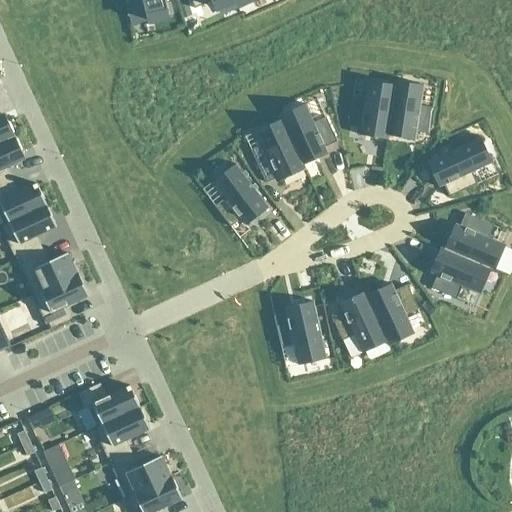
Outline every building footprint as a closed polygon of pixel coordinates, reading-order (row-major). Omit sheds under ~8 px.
[(122,0),(127,17),(145,13),(147,20),(169,15),(165,0),(122,0)] [(189,0),(194,9),(211,1),(214,8),(231,0),(189,0)] [(395,89),(393,89),(394,85),(370,81),(368,81),(367,84),(365,101),(351,99),(347,125),(360,127),(359,135),(387,139),(388,136),(387,135),(395,89)] [(421,85),(397,81),(395,81),(394,85),(393,89),(395,89),(387,135),(388,136),(414,140),(415,132),(429,134),(433,108),(419,106),(423,85),(421,85)] [(303,105),(280,115),(278,116),(280,120),(282,123),(283,123),(302,166),(303,165),(327,154),(324,147),(336,141),(325,117),(313,123),(306,108),(304,104),(303,105)] [(0,142),(14,136),(6,119),(4,113),(2,114),(0,115),(0,142)] [(283,123),(282,123),(280,120),(258,130),(256,131),(262,144),(250,149),(265,183),(278,177),(279,181),(305,169),(303,165),(302,166),(283,123)] [(14,136),(0,142),(0,184),(15,178),(9,166),(25,159),(20,150),(21,150),(17,140),(16,140),(14,136)] [(491,161),(481,139),(480,137),(476,139),(426,162),(438,187),(443,185),(449,197),(477,184),(471,172),(488,164),(492,163),(491,161)] [(233,166),(214,180),(212,182),(225,198),(214,206),(230,227),(241,219),(245,225),(268,208),(237,167),(235,164),(233,166)] [(46,205),(36,183),(20,191),(15,178),(0,184),(0,204),(8,223),(46,205)] [(56,227),(46,205),(8,223),(4,224),(0,225),(0,227),(13,256),(16,255),(18,260),(42,249),(36,236),(56,227)] [(454,223),(444,248),(444,249),(487,267),(487,268),(491,270),(494,271),(494,269),(504,247),(505,245),(488,238),(493,226),(464,213),(459,226),(454,223)] [(491,270),(487,268),(487,267),(444,249),(444,248),(440,246),(429,272),(436,276),(431,288),(456,298),(461,286),(476,292),(480,294),(480,292),(491,270)] [(48,262),(42,249),(18,260),(20,263),(21,265),(18,266),(32,296),(77,275),(76,274),(67,253),(48,262)] [(77,273),(76,274),(77,275),(32,296),(45,325),(48,324),(50,329),(70,320),(64,307),(88,296),(77,273)] [(391,284),(367,295),(366,295),(385,338),(386,342),(388,345),(390,345),(412,334),(414,333),(405,315),(417,309),(406,285),(394,291),(391,284)] [(366,295),(367,295),(365,291),(339,303),(342,310),(330,316),(341,340),(354,334),(362,353),(364,352),(386,342),(385,338),(366,295)] [(286,313),(273,316),(280,346),(293,343),(298,365),(300,365),(324,359),(326,359),(325,355),(313,301),(285,308),(286,313)] [(101,425),(139,407),(129,386),(106,396),(100,383),(80,392),(82,397),(79,399),(83,408),(92,404),(101,425)] [(149,429),(139,407),(97,427),(97,426),(93,428),(107,459),(110,457),(112,462),(132,453),(126,440),(149,429)] [(33,414),(26,417),(26,418),(31,429),(40,425),(42,424),(37,412),(33,414)] [(29,442),(24,431),(17,434),(22,445),(29,442)] [(22,445),(27,456),(34,453),(29,442),(22,445)] [(59,445),(42,453),(48,465),(64,457),(59,445)] [(170,478),(170,477),(160,456),(138,466),(132,453),(112,462),(114,467),(111,469),(116,478),(117,478),(126,497),(126,498),(170,478)] [(46,479),(41,468),(34,471),(39,482),(46,479)] [(171,476),(170,477),(170,478),(126,498),(126,497),(125,498),(131,511),(159,511),(158,510),(182,499),(171,476)] [(39,482),(44,493),(51,490),(46,479),(39,482)] [(73,480),(58,487),(63,497),(77,490),(73,480)] [(54,497),(47,501),(52,511),(60,508),(54,497)]
